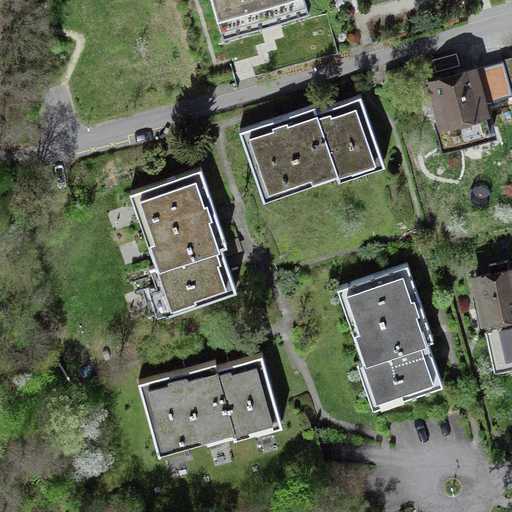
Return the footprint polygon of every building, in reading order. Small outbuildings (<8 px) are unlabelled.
[(211,0),(223,39),(268,26),(259,0),(211,0)] [(304,0),(259,0),(268,26),(309,14),(304,0)] [(436,70),(460,63),(457,51),(432,58),(436,70)] [(511,88),(511,57),(503,60),(511,88)] [(511,89),(511,88),(503,60),(487,65),(496,95),(511,90),(511,89)] [(477,68),(426,82),(439,132),(448,130),(475,122),(491,118),(477,68)] [(357,169),(356,165),(381,157),(360,94),(316,109),(336,166),(339,175),(357,169)] [(316,109),(314,103),(241,128),(262,191),(336,166),(316,109)] [(451,138),(477,131),(475,122),(448,130),(451,138)] [(136,188),(146,214),(142,216),(148,236),(153,235),(162,262),(226,240),(201,166),(136,188)] [(156,264),(152,266),(159,284),(163,283),(172,309),(236,287),(221,242),(162,262),(156,264)] [(499,318),(487,321),(489,332),(486,332),(495,372),(511,368),(511,268),(509,269),(507,260),(490,263),(492,272),(476,276),(484,316),(498,313),(499,318)] [(344,283),(354,310),(349,311),(356,330),(360,328),(370,357),(433,336),(407,262),(344,283)] [(442,381),(427,337),(370,357),(360,360),(375,404),(442,381)] [(281,422),(261,352),(217,364),(233,423),(236,432),(254,427),(252,423),(278,416),(280,423),(281,422)] [(217,364),(215,359),(140,379),(158,444),(233,423),(217,364)]
